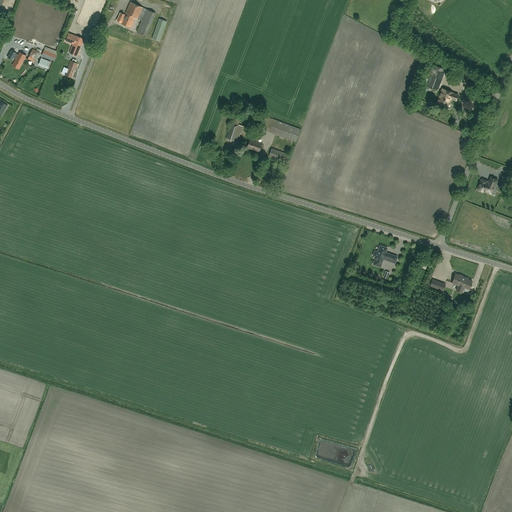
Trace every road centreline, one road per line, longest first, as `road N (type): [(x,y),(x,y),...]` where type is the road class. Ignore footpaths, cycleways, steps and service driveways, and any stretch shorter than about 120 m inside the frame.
road 1 (tertiary): [(0,80),(220,175),(439,245)]
road 2 (unclassified): [(439,245),(511,52)]
